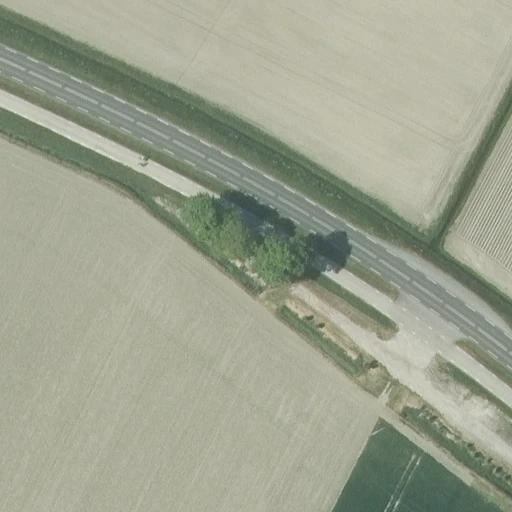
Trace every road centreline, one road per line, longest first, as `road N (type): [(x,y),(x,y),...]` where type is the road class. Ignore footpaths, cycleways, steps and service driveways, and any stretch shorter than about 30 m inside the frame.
road 1 (unclassified): [(511,401),(333,271),(218,204),(0,98)]
road 2 (primary): [(511,355),(275,195),(0,59)]
